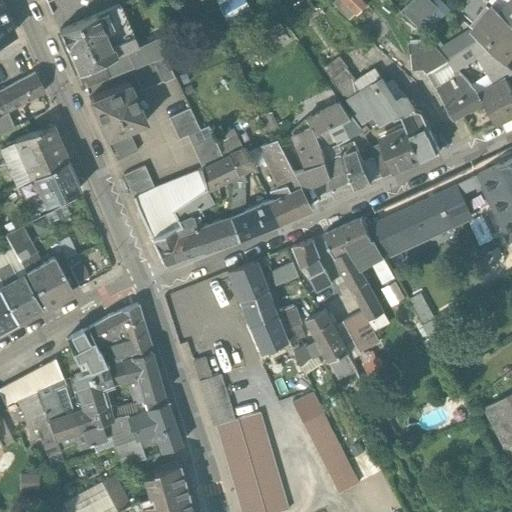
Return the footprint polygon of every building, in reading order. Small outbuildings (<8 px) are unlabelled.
[(367,0),(334,0),(353,19),(370,2),(367,0)] [(511,0),(501,13),(511,23),(511,0)] [(0,38),(13,34),(0,2),(0,38)] [(426,2),(418,15),(432,23),(440,10),(426,2)] [(118,4),(96,15),(115,56),(126,51),(134,67),(142,64),(145,62),(153,60),(164,56),(165,56),(183,48),(175,30),(137,47),(118,4)] [(493,6),(472,31),(505,62),(511,52),(511,23),(501,13),(493,6)] [(96,15),(59,31),(77,74),(115,56),(96,15)] [(511,75),(511,70),(480,40),(448,60),(456,69),(478,57),(494,84),(505,78),(506,79),(511,75)] [(164,56),(154,61),(163,81),(163,83),(174,78),(164,56)] [(153,60),(142,65),(151,85),(152,86),(163,81),(154,61),(153,60)] [(142,65),(142,64),(131,69),(141,90),(151,85),(142,65)] [(346,70),(332,80),(347,101),(356,95),(350,85),(355,81),(346,70)] [(34,73),(0,91),(0,98),(7,111),(44,91),(34,73)] [(494,84),(479,93),(496,125),(510,118),(511,116),(511,88),(506,79),(505,78),(494,84)] [(402,98),(396,102),(382,79),(356,95),(347,101),(363,123),(373,116),(379,126),(390,121),(398,118),(401,116),(406,127),(412,142),(414,141),(422,161),(439,153),(422,115),(419,113),(415,111),(407,99),(402,98)] [(467,80),(439,94),(452,118),(473,107),(475,111),(454,122),(463,141),(496,125),(479,93),(477,90),(467,80)] [(129,82),(88,99),(106,138),(127,129),(142,123),(131,100),(136,98),(129,82)] [(320,149),(314,136),(330,128),(332,127),(351,118),(340,103),(305,119),(307,123),(292,134),(291,132),(290,132),(300,158),(305,156),(308,166),(293,173),(301,189),(329,177),(324,162),(320,149)] [(189,108),(168,118),(173,129),(194,119),(189,108)] [(0,116),(0,135),(14,127),(7,112),(0,116)] [(351,118),(332,127),(342,148),(347,146),(344,140),(361,131),(351,118)] [(194,119),(173,129),(178,139),(187,135),(199,129),(194,119)] [(51,124),(14,140),(30,178),(33,176),(66,160),(51,124)] [(199,129),(187,135),(192,146),(213,137),(208,126),(199,129)] [(406,127),(391,133),(393,139),(381,144),(391,168),(393,173),(422,161),(414,141),(412,142),(406,127)] [(330,128),(314,136),(320,149),(324,162),(330,160),(327,151),(328,151),(326,146),(337,141),(330,128)] [(127,129),(106,139),(111,150),(132,140),(127,129)] [(213,137),(192,146),(197,157),(218,148),(217,146),(213,137)] [(236,138),(217,146),(218,148),(223,159),(228,156),(241,149),(236,138)] [(293,173),(276,139),(259,148),(279,188),(270,192),(273,199),(268,201),(279,223),(310,208),(301,189),(293,173)] [(132,140),(111,150),(116,161),(137,151),(132,140)] [(381,144),(370,149),(373,157),(377,167),(379,173),(391,168),(381,144)] [(218,148),(197,157),(201,168),(223,159),(218,148)] [(241,149),(228,156),(237,174),(251,168),(241,149)] [(357,151),(345,156),(354,190),(371,183),(357,151)] [(330,160),(324,162),(329,177),(336,198),(354,190),(345,156),(344,154),(330,160)] [(201,168),(200,169),(206,189),(237,175),(237,174),(228,156),(223,159),(201,168)] [(373,157),(367,159),(371,170),(377,167),(373,157)] [(511,159),(383,219),(396,248),(397,251),(450,226),(447,219),(450,210),(465,202),(462,195),(484,185),(510,241),(511,240),(511,159)] [(66,160),(33,176),(39,189),(46,204),(79,189),(66,160)] [(144,166),(123,175),(128,186),(149,176),(144,166)] [(153,187),(133,197),(136,207),(151,239),(179,226),(179,225),(177,221),(172,212),(206,189),(200,169),(154,187),(153,187)] [(30,178),(19,184),(25,196),(39,189),(33,176),(30,178)] [(149,176),(128,186),(133,197),(153,187),(149,176)] [(268,201),(230,215),(230,218),(238,240),(262,231),(279,223),(268,201)] [(181,224),(179,225),(179,226),(151,239),(160,258),(169,262),(238,240),(230,218),(230,215),(230,209),(224,212),(223,218),(195,228),(185,232),(181,224)] [(189,216),(177,221),(179,225),(181,224),(185,232),(195,228),(189,216)] [(362,218),(324,234),(347,280),(368,321),(383,313),(373,292),(360,271),(374,263),(382,277),(387,274),(389,278),(394,275),(383,254),(374,239),(372,240),(366,227),(362,218)] [(383,219),(366,227),(372,240),(374,239),(383,254),(396,248),(383,219)] [(34,268),(14,231),(5,235),(12,248),(26,272),(34,268)] [(331,284),(311,240),(291,247),(300,268),(305,265),(316,291),(331,284)] [(12,248),(0,254),(0,291),(17,321),(45,306),(26,272),(12,248)] [(34,268),(26,272),(45,306),(72,291),(53,257),(34,268)] [(80,261),(69,267),(77,283),(88,277),(80,261)] [(255,261),(227,271),(238,300),(266,289),(255,261)] [(291,263),(270,273),(274,284),(296,276),(291,263)] [(224,272),(164,296),(179,345),(206,336),(222,330),(229,347),(221,350),(227,365),(244,358),(257,353),(236,304),(224,272)] [(266,289),(238,300),(249,325),(275,315),(266,289)] [(324,309),(306,289),(297,293),(307,314),(311,317),(324,309)] [(0,291),(0,330),(17,321),(0,291)] [(358,326),(344,299),(330,306),(345,333),(358,326)] [(137,304),(108,315),(117,330),(142,321),(137,304)] [(294,305),(279,311),(284,329),(297,325),(299,324),(294,305)] [(311,317),(306,320),(329,362),(334,372),(344,367),(339,357),(349,353),(340,336),(326,312),(324,309),(311,317)] [(108,315),(87,328),(98,350),(110,344),(120,340),(117,330),(108,315)] [(275,315),(249,325),(260,352),(283,342),(275,315)] [(142,321),(117,330),(120,340),(110,344),(116,360),(131,356),(130,353),(150,347),(142,321)] [(284,329),(283,330),(288,341),(292,351),(301,346),(297,338),(302,336),(297,325),(284,329)] [(83,330),(82,328),(69,335),(70,337),(66,340),(75,362),(83,359),(88,371),(105,364),(99,350),(98,350),(87,328),(83,330)] [(301,346),(292,351),(304,374),(309,371),(304,361),(312,357),(306,344),(301,346)] [(116,360),(106,364),(112,386),(135,377),(138,385),(128,389),(133,403),(141,400),(144,410),(166,402),(150,350),(131,356),(116,360)] [(227,365),(221,350),(217,357),(220,367),(223,366),(227,377),(243,369),(244,358),(227,365)] [(349,353),(339,357),(344,367),(354,363),(349,353)] [(196,359),(198,377),(210,375),(207,357),(196,359)] [(55,360),(0,389),(0,396),(5,405),(8,404),(8,403),(33,392),(33,393),(63,381),(55,360)] [(88,371),(73,377),(83,413),(107,405),(103,390),(112,386),(106,364),(88,371)] [(219,374),(198,381),(212,425),(233,419),(219,374)] [(338,493),(359,482),(314,390),(293,401),(338,493)] [(33,392),(8,403),(8,404),(18,428),(30,423),(41,448),(54,443),(43,415),(42,414),(33,393),(33,392)] [(511,392),(485,406),(511,459),(511,392)] [(144,410),(125,417),(135,439),(156,432),(162,451),(180,444),(166,402),(144,410)] [(83,413),(71,417),(76,435),(72,436),(75,445),(78,451),(87,447),(86,444),(109,435),(104,424),(110,422),(107,405),(83,413)] [(61,421),(57,410),(43,415),(54,443),(72,436),(76,435),(71,417),(61,421)] [(110,422),(104,424),(109,435),(113,446),(125,442),(117,420),(110,422)] [(0,449),(19,440),(12,425),(0,431),(0,449)] [(72,436),(54,443),(58,451),(75,445),(72,436)] [(177,464),(153,471),(153,472),(143,475),(143,477),(139,478),(141,485),(145,484),(147,490),(182,481),(177,464)] [(125,501),(111,475),(101,481),(115,507),(125,501)] [(69,511),(116,511),(99,481),(63,501),(69,511)] [(182,481),(147,490),(149,496),(137,499),(140,511),(188,511),(191,511),(182,481)] [(127,504),(125,501),(115,507),(117,511),(140,511),(137,499),(127,504)]
